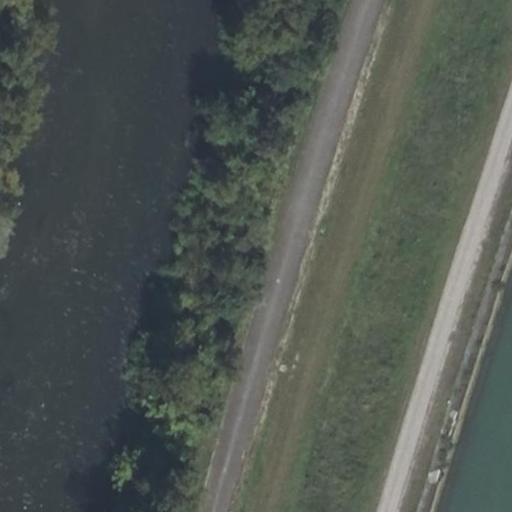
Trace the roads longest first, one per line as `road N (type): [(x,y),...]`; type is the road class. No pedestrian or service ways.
road 1 (track): [(273,511),(350,239),(433,0)]
road 2 (track): [(511,105),(389,511)]
